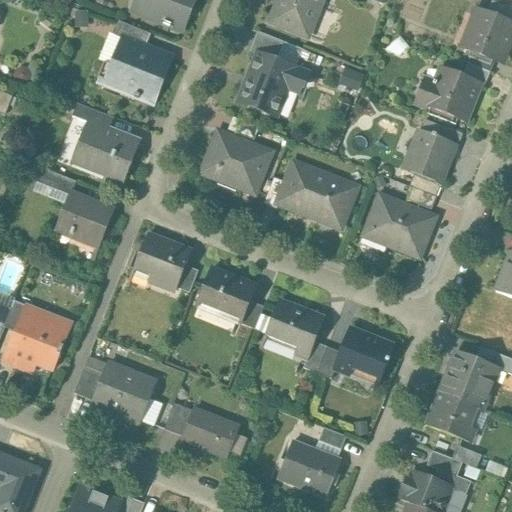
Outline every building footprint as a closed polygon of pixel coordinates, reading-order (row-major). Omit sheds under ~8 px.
[(142,0),(140,6),(151,10),(148,19),(163,24),(161,30),(166,33),(169,27),(182,32),(194,0),(142,0)] [(324,0),(280,0),(271,22),(308,38),(324,0)] [(511,8),(495,2),(490,15),(511,23),(511,8)] [(480,11),(465,49),(495,61),(502,64),(511,37),(511,23),(490,15),(480,11)] [(152,35),(120,22),(115,34),(125,38),(147,47),(152,35)] [(286,44),(259,33),(251,54),(259,57),(260,55),(279,62),(286,44)] [(147,47),(125,38),(114,65),(105,62),(98,81),(156,104),(174,58),(147,47)] [(495,61),(473,53),(469,64),(491,73),(495,61)] [(279,62),(260,55),(259,57),(253,73),(255,74),(244,101),(242,100),(241,103),(277,117),(288,88),(299,92),(298,94),(300,95),(309,73),(279,62)] [(491,73),(469,64),(464,77),(479,83),(479,84),(485,87),(491,73)] [(341,82),(359,88),(363,75),(345,69),(341,82)] [(464,77),(444,70),(438,86),(426,82),(418,103),(464,121),(479,84),(479,83),(464,77)] [(13,97),(0,92),(0,113),(6,115),(13,97)] [(103,115),(79,105),(74,118),(89,124),(89,122),(99,126),(103,115)] [(235,118),(230,130),(255,139),(260,128),(235,118)] [(99,126),(89,122),(89,124),(77,155),(110,167),(106,179),(123,186),(140,142),(99,126)] [(465,136),(441,127),(436,139),(457,147),(457,148),(460,150),(465,136)] [(436,139),(421,133),(405,173),(419,179),(441,188),(457,148),(457,147),(436,139)] [(271,154),(219,134),(204,173),(256,193),(271,154)] [(358,190),(295,166),(288,184),(281,204),(310,215),(311,213),(343,225),(342,227),(343,228),(358,190)] [(72,181),(44,170),(40,181),(68,192),(72,181)] [(288,184),(274,179),(264,205),(278,211),(281,204),(288,184)] [(441,188),(419,179),(414,189),(438,199),(443,188),(441,188)] [(414,189),(412,188),(407,202),(433,212),(438,199),(414,189)] [(113,211),(73,194),(57,229),(98,246),(113,211)] [(435,221),(381,199),(365,237),(419,259),(435,221)] [(174,243),(149,233),(129,285),(131,285),(135,275),(177,291),(178,288),(186,266),(191,253),(173,246),(174,243)] [(511,256),(497,293),(511,298),(511,256)] [(199,271),(186,266),(178,288),(190,293),(199,271)] [(258,288),(212,270),(198,307),(200,307),(200,305),(243,321),(242,324),(243,324),(252,303),(258,288)] [(324,320),(279,302),(261,347),(262,347),(264,341),(307,357),(308,358),(314,343),(324,320)] [(6,327),(5,329),(16,334),(22,317),(26,319),(29,309),(15,303),(6,327)] [(252,303),(243,324),(256,329),(264,308),(252,303)] [(26,319),(22,317),(16,334),(5,363),(34,374),(40,361),(52,365),(49,372),(52,373),(59,356),(62,357),(65,349),(62,348),(70,327),(55,321),(52,329),(26,319)] [(395,349),(351,331),(342,355),(336,370),(338,371),(379,388),(388,366),(390,367),(392,362),(390,361),(395,349)] [(328,349),(314,343),(308,358),(307,357),(302,369),(317,375),(328,349)] [(328,349),(317,375),(333,382),(338,371),(336,370),(342,355),(328,349)] [(511,366),(511,360),(483,349),(479,360),(499,367),(498,370),(509,374),(511,366)] [(479,360),(457,351),(440,393),(478,408),(482,410),(498,370),(499,367),(479,360)] [(158,385),(109,366),(105,377),(95,402),(93,408),(142,427),(158,385)] [(105,377),(85,369),(74,395),(95,402),(105,377)] [(478,408),(440,393),(427,427),(469,443),(474,430),(470,428),(478,408)] [(194,412),(174,405),(164,431),(183,438),(194,412)] [(240,428),(195,410),(183,438),(182,443),(227,461),(240,428)] [(347,438),(326,429),(320,443),(342,452),(347,438)] [(341,463),(293,443),(278,481),(326,500),(341,463)] [(481,456),(457,446),(452,459),(462,463),(476,469),(481,456)] [(26,511),(43,470),(0,452),(0,488),(1,489),(0,491),(0,511),(26,511)] [(452,459),(432,452),(427,466),(441,472),(441,471),(457,477),(462,463),(452,459)] [(437,483),(412,473),(408,481),(406,480),(405,482),(406,482),(402,492),(401,492),(401,493),(403,494),(400,501),(409,504),(429,511),(443,511),(452,490),(466,496),(471,483),(457,477),(441,471),(441,472),(437,483)] [(116,502),(82,488),(72,511),(127,511),(133,499),(119,494),(116,502)] [(133,499),(127,511),(141,511),(144,504),(133,499)]
